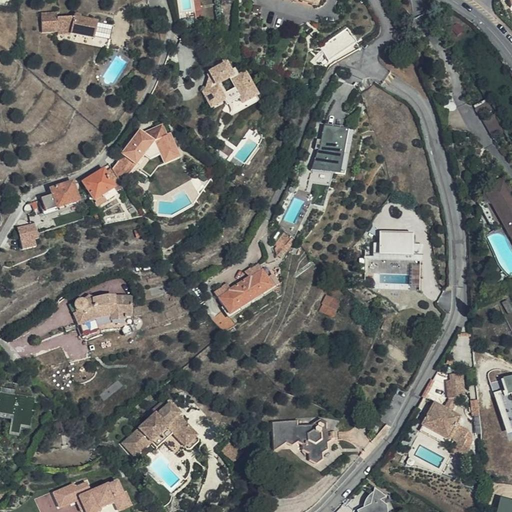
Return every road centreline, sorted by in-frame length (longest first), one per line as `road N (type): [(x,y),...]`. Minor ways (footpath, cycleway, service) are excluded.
road 1 (residential): [(373,0),(388,27),(368,66),(414,95),(428,116),(456,229),(460,295),(457,319),(392,438),(322,511)]
road 2 (residential): [(160,0),(169,34),(149,90),(94,165),(27,198),(0,239)]
